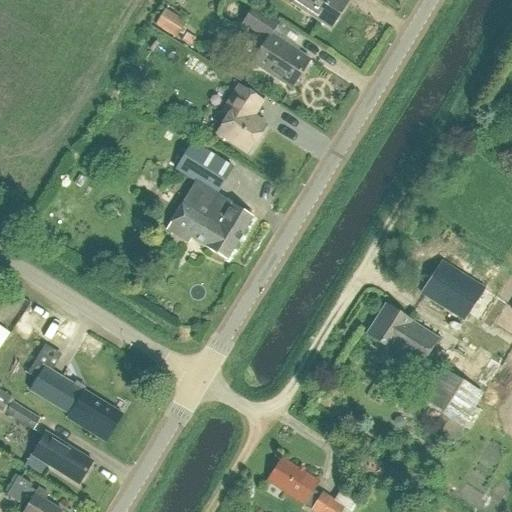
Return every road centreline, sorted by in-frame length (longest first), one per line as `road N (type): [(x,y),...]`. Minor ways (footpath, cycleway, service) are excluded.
road 1 (tertiary): [(200,383),(431,0)]
road 2 (unclassified): [(200,383),(0,258)]
road 3 (tertiary): [(124,511),(200,383)]
